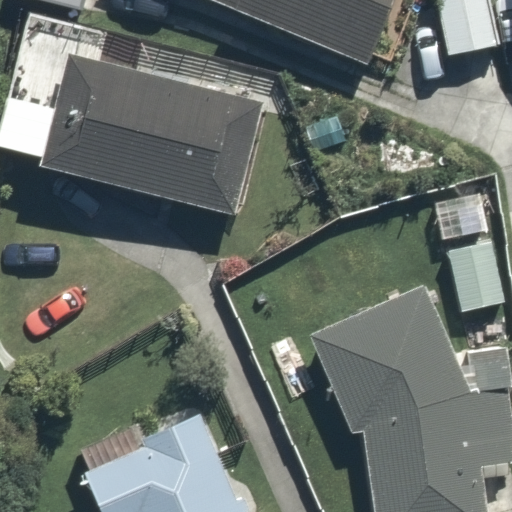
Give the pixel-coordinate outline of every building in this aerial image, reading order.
[(90,0),(22,0),(87,15),(90,0)] [(391,0),(210,0),(363,67),(391,0)] [(495,0),(438,0),(451,64),(506,54),(495,0)] [(273,89),(24,12),(0,90),(0,148),(234,219),(273,89)] [(511,296),(499,253),(450,268),(464,313),(511,299),(511,296)] [(424,283),(316,332),(360,434),(375,511),(492,511),(485,474),(511,467),(511,370),(506,340),(451,352),(424,283)] [(243,511),(197,407),(143,431),(151,447),(87,475),(102,511),(243,511)]
